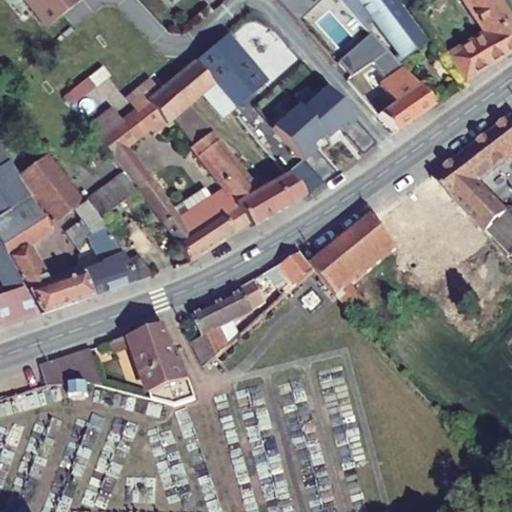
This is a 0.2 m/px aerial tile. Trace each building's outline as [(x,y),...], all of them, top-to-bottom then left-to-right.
[(20,0),(44,29),(81,0),(20,0)] [(272,0),(295,26),(323,0),(272,0)] [(336,0),(358,26),(365,21),(400,62),(421,43),(391,8),(396,3),(393,0),(336,0)] [(511,26),(494,0),(461,0),(484,35),(454,54),(448,58),(463,83),(511,51),(511,26)] [(396,3),(391,8),(421,43),(426,39),(396,3)] [(355,41),(352,43),(369,63),(372,61),(386,78),(375,86),(392,110),(378,119),(392,135),(432,108),(366,32),(364,33),(355,41)] [(264,85),(224,37),(192,65),(211,88),(230,111),(232,114),(240,107),(264,85)] [(249,230),(303,197),(285,176),(253,196),(250,191),(258,184),(253,179),(245,185),(185,110),(200,98),(211,88),(192,65),(155,93),(143,102),(162,125),(164,127),(169,123),(184,140),(181,143),(232,208),(247,227),(249,230)] [(105,77),(98,69),(33,120),(39,128),(105,77)] [(155,93),(147,82),(123,100),(131,111),(143,102),(155,93)] [(211,88),(200,98),(219,120),(230,111),(211,88)] [(162,125),(143,102),(131,111),(121,119),(95,139),(120,172),(129,183),(134,191),(183,266),(230,238),(208,201),(175,222),(148,181),(126,151),(150,133),(152,136),(164,127),(162,125)] [(113,109),(86,128),(95,139),(121,119),(113,109)] [(511,115),(496,128),(511,147),(511,115)] [(511,219),(479,184),(511,158),(511,147),(496,128),(431,177),(453,201),(511,263),(511,219)] [(42,158),(14,179),(47,226),(70,209),(88,233),(95,228),(89,219),(78,204),(76,206),(42,158)] [(0,257),(36,317),(88,299),(80,275),(68,280),(63,269),(43,276),(26,247),(50,231),(47,226),(14,179),(4,165),(0,167),(0,204),(7,214),(0,218),(0,257)] [(120,172),(75,201),(78,204),(89,219),(134,191),(129,183),(120,172)] [(427,222),(453,201),(431,177),(376,220),(393,241),(422,218),(427,222)] [(400,250),(393,241),(376,220),(370,213),(308,264),(313,270),(353,315),(366,303),(354,289),(400,250)] [(88,233),(84,236),(105,266),(80,275),(88,299),(132,284),(120,264),(114,253),(95,228),(88,233)] [(296,285),(313,270),(308,264),(300,256),(280,267),(296,285)] [(0,329),(36,317),(0,257),(0,286),(2,289),(0,289),(0,329)] [(135,261),(120,264),(132,284),(146,280),(135,261)] [(213,333),(266,306),(253,282),(240,290),(241,292),(189,319),(206,349),(193,356),(201,371),(212,361),(222,352),(213,333)] [(121,351),(130,348),(146,395),(184,383),(178,364),(173,365),(162,330),(129,341),(129,338),(118,341),(121,351)] [(88,351),(72,356),(78,377),(94,372),(88,351)] [(72,356),(39,367),(46,387),(64,381),(78,377),(72,356)] [(71,383),(65,383),(65,398),(82,399),(82,384),(77,384),(74,382),(71,383)]
